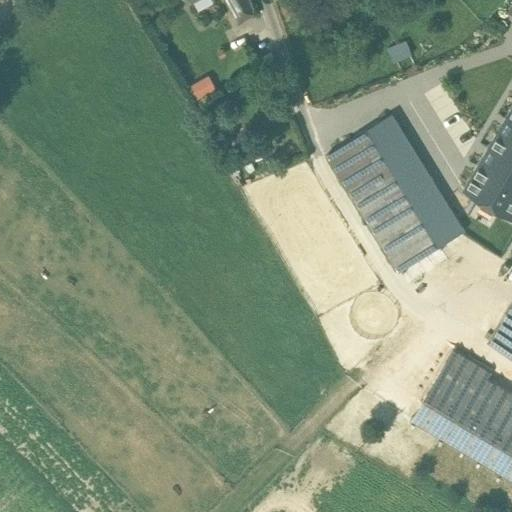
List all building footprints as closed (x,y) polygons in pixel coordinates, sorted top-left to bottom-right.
[(250,0),(225,0),(238,23),(256,14),(250,0)] [(500,38),(506,28),(493,20),(487,31),(500,38)] [(206,78),(190,86),(197,99),(213,91),(206,78)] [(465,231),(392,114),(328,154),(400,271),(465,231)] [(511,122),(507,120),(465,189),(466,189),(511,216),(511,122)] [(258,161),(269,156),(264,144),(252,149),(258,161)] [(269,156),(258,161),(255,162),(262,178),(279,170),(273,154),(269,156)] [(511,301),(489,340),(511,353),(511,301)] [(511,393),(488,379),(491,373),(453,350),(413,417),(511,476),(511,393)] [(511,373),(497,364),(491,373),(488,379),(511,393),(511,373)]
